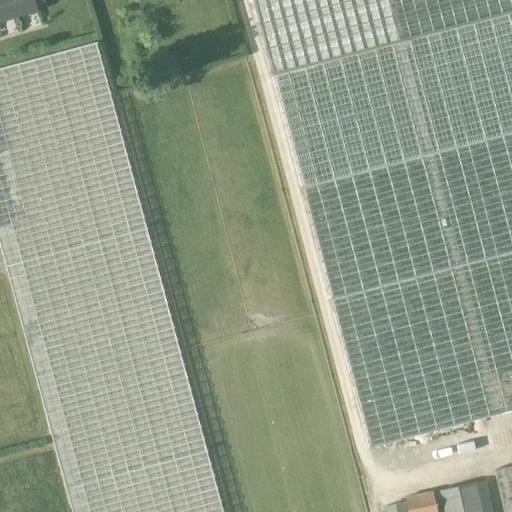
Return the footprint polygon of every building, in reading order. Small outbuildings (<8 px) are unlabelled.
[(0,0),(0,13),(45,1),(44,0),(0,0)] [(511,0),(252,0),(372,459),(511,429),(511,0)] [(0,243),(72,511),(223,511),(96,41),(0,67),(0,243)] [(511,511),(511,468),(492,473),(500,511),(511,511)] [(491,511),(484,479),(440,489),(445,511),(491,511)]
